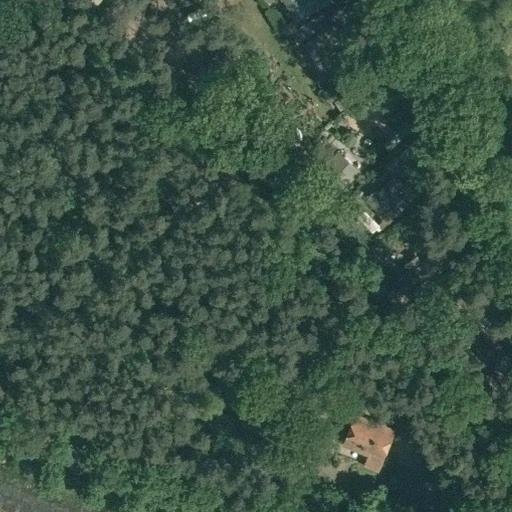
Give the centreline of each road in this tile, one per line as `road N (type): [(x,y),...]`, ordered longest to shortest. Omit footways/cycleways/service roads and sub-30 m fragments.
road 1 (unclassified): [(511,262),(385,0)]
road 2 (track): [(202,511),(0,430)]
